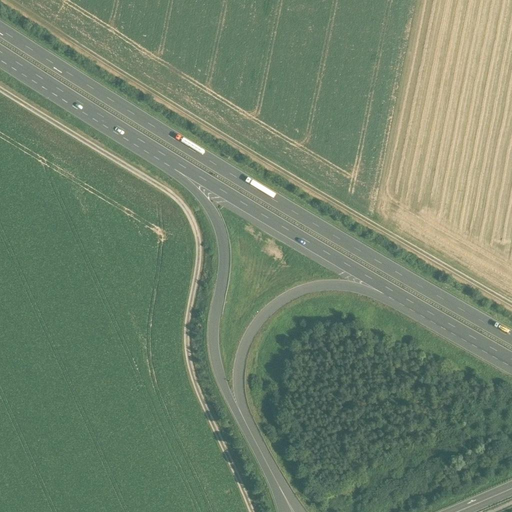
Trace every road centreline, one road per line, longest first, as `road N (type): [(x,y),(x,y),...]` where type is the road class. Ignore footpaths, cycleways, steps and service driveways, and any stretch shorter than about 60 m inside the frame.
road 1 (trunk): [(511,339),(0,30)]
road 2 (track): [(511,303),(7,0)]
road 3 (track): [(251,511),(187,358),(199,245),(194,224),(176,196),(0,90)]
road 4 (trunk): [(177,164),(220,233),(213,353),(238,409)]
road 5 (trunk): [(177,164),(388,289)]
road 6 (trunk): [(238,409),(241,354),(277,303),(316,286),(388,289)]
road 7 (trunk): [(0,52),(177,164)]
road 8 (trunk): [(388,289),(511,358)]
